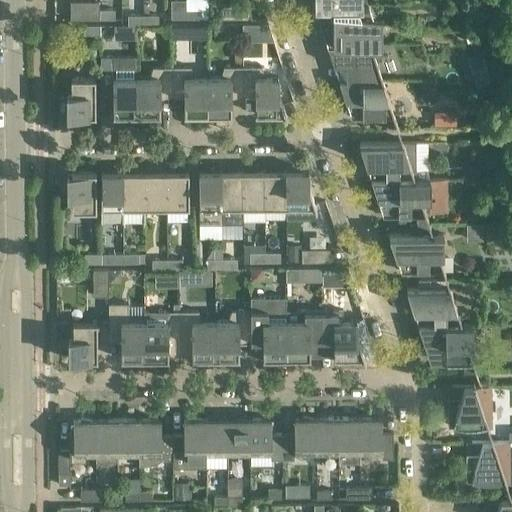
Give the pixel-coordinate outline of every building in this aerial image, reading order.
[(71,1),(71,19),(99,19),(99,1),(71,1)] [(321,24),(369,24),(368,4),(362,4),(315,4),(321,24)] [(223,18),(247,18),(247,5),(223,5),(223,18)] [(186,18),(202,18),(202,8),(186,9),(186,18)] [(171,19),(186,18),(186,9),(171,9),(171,19)] [(100,19),(115,19),(115,10),(100,10),(100,19)] [(128,25),(143,25),(143,15),(128,15),(128,25)] [(143,15),(143,25),(159,25),(159,15),(143,15)] [(328,44),(375,44),(375,24),(369,24),(321,24),(328,44)] [(100,25),(84,25),(84,35),(100,35),(100,25)] [(268,25),(255,26),(255,44),(273,44),(268,25)] [(383,80),(376,60),(381,60),(381,44),(375,44),(328,44),(339,81),(383,80)] [(136,57),(100,57),(101,93),(113,92),(113,115),(137,115),(136,57)] [(231,92),(243,91),(243,66),(224,66),(221,77),(208,77),(208,114),(231,114),(231,92)] [(272,75),(272,76),(265,76),(262,66),(243,66),(243,91),(255,91),(255,114),(284,114),(286,117),(287,117),(278,90),(278,76),(274,76),(273,75),(272,75)] [(160,92),(172,92),(172,67),(153,67),(150,77),(136,77),(137,115),(160,115),(160,92)] [(208,77),(207,77),(195,77),(191,67),(172,67),(172,92),(184,92),(184,115),(208,114),(208,77)] [(95,115),(95,95),(95,77),(71,78),(71,93),(67,93),(67,116),(95,115)] [(399,129),(399,128),(383,80),(339,81),(351,118),(382,117),(382,128),(397,128),(398,130),(399,129)] [(455,111),(435,111),(436,124),(456,124),(455,111)] [(381,142),(359,142),(366,164),(386,163),(387,178),(416,179),(416,161),(416,142),(381,142)] [(317,209),(308,184),(308,170),(304,171),(304,169),(302,169),(303,170),(286,171),(286,206),(287,206),(287,218),(314,218),(314,210),(317,209)] [(189,207),(189,191),(189,171),(166,172),(167,207),(189,207)] [(199,223),(222,223),(221,171),(199,171),(199,223)] [(222,223),(243,223),(243,171),(221,171),(222,223)] [(244,206),(265,206),(264,171),(243,171),(243,223),(244,223),(244,206)] [(265,206),(286,206),(286,171),(264,171),(265,206)] [(96,210),(96,192),(96,172),(67,172),(68,195),(72,195),(72,210),(96,210)] [(101,222),(124,222),(124,207),(123,172),(101,172),(101,222)] [(146,222),(145,207),(145,172),(123,172),(124,207),(124,222),(146,222)] [(145,207),(167,207),(166,172),(145,172),(145,207)] [(387,178),(371,179),(378,200),(398,200),(398,216),(416,215),(417,223),(417,226),(430,226),(422,199),(431,199),(430,195),(447,195),(447,178),(430,179),(416,179),(387,178)] [(409,234),(389,234),(396,256),(416,255),(417,272),(433,271),(445,271),(440,255),(444,255),(443,234),(433,234),(430,226),(417,226),(417,223),(410,223),(410,234),(409,234)] [(222,248),(214,248),(214,258),(222,258),(222,248)] [(326,248),(302,249),(302,260),(302,261),(326,261),(326,248)] [(250,262),(265,262),(265,252),(250,252),(250,262)] [(265,262),(281,262),(280,252),(265,252),(265,262)] [(101,263),(101,253),(85,253),(85,263),(101,263)] [(108,263),(124,263),(124,253),(108,253),(101,253),(101,263),(108,263)] [(124,263),(139,263),(139,253),(124,253),(124,263)] [(207,268),(222,268),(222,258),(214,258),(207,258),(207,268)] [(222,258),(222,268),(238,268),(238,258),(222,258)] [(152,269),(167,268),(167,259),(152,259),(152,269)] [(167,259),(167,268),(183,268),(183,259),(167,259)] [(108,295),(109,269),(94,269),(94,295),(108,295)] [(418,288),(407,288),(413,309),(434,309),(434,324),(462,324),(462,309),(457,309),(448,279),(438,279),(418,280),(418,288)] [(286,310),(286,297),(251,297),(251,310),(251,335),(263,335),(263,358),(270,358),(270,360),(272,360),(278,362),(284,363),(287,363),(286,310)] [(145,364),(144,321),(131,321),(128,312),(128,303),(109,303),(109,336),(121,336),(121,359),(129,359),(129,361),(130,361),(136,363),(142,364),(145,364)] [(334,309),(322,310),(322,335),(334,335),(334,357),(363,357),(364,361),(366,360),(365,357),(374,354),(375,357),(376,357),(363,316),(354,319),(334,320),(334,309)] [(216,363),(215,320),(202,321),(199,310),(180,311),(180,336),(192,336),(192,358),(200,358),(200,360),(201,361),(207,362),(213,363),(216,363)] [(239,335),(251,335),(251,310),(231,310),(228,320),(215,320),(216,363),(218,363),(224,362),(230,361),(231,360),(231,358),(239,358),(239,335)] [(310,335),(322,335),(322,310),(286,310),(287,363),(289,363),(295,362),(301,360),(302,359),(302,358),(310,358),(310,335)] [(168,336),(180,336),(180,311),(161,311),(157,321),(144,321),(145,364),(147,364),(153,363),(159,361),(160,361),(160,359),(168,359),(168,336)] [(97,359),(97,339),(97,321),(73,322),(73,337),(69,337),(69,359),(97,359)] [(434,324),(418,324),(418,325),(425,346),(430,362),(442,362),(461,361),(461,370),(476,369),(476,372),(477,371),(477,369),(471,352),(469,345),(473,345),(473,325),(473,324),(462,324),(434,324)] [(465,385),(448,385),(448,397),(448,425),(453,425),(454,423),(456,424),(457,424),(459,424),(461,425),(463,425),(464,425),(466,425),(471,426),(473,425),(476,425),(478,425),(480,424),(483,424),(484,423),(486,423),(487,425),(492,425),(492,385),(465,385)] [(283,459),(283,433),(271,433),(271,418),(249,419),(249,455),(272,455),(272,459),(283,459)] [(294,454),(317,454),(316,418),(294,419),(294,433),(283,433),(283,459),(294,459),(294,454)] [(317,454),(338,454),(338,418),(316,418),(317,454)] [(359,418),(338,418),(339,462),(360,462),(360,454),(359,418)] [(382,454),(382,458),(393,458),(393,433),(382,433),(382,418),(359,418),(360,454),(382,454)] [(161,419),(139,420),(139,466),(145,466),(148,465),(151,465),(156,463),(159,461),(161,460),(172,460),(173,434),(161,434),(161,419)] [(206,455),(206,419),(184,419),(184,434),(173,434),(172,460),(173,460),(173,467),(206,466),(206,455)] [(206,455),(228,455),(228,419),(206,419),(206,455)] [(228,455),(249,455),(249,419),(228,419),(228,455)] [(70,456),(96,456),(96,420),(73,420),(73,431),(69,431),(69,448),(70,456)] [(117,456),(117,420),(96,420),(96,456),(96,460),(98,461),(102,463),(104,464),(107,464),(110,464),(112,463),(115,461),(117,460),(117,456)] [(117,456),(139,456),(139,420),(117,420),(117,456)] [(482,441),(466,441),(466,453),(466,481),(471,481),(472,479),(475,480),(478,481),(481,481),(484,481),(486,481),(489,481),(492,481),(495,481),(498,480),(501,480),(503,479),(504,479),(505,481),(510,481),(510,441),(508,441),(482,441)] [(69,448),(58,448),(58,472),(70,472),(70,456),(69,448)] [(70,484),(70,472),(58,472),(58,484),(70,484)] [(346,486),(346,498),(372,498),(372,486),(346,486)] [(81,500),(106,500),(106,488),(81,488),(81,500)] [(317,498),(331,498),(331,489),(317,489),(317,498)] [(125,500),(139,500),(139,490),(125,491),(125,500)] [(214,505),(228,505),(228,495),(214,496),(214,505)] [(242,505),(242,498),(242,495),(228,495),(228,505),(242,505)] [(511,511),(511,497),(501,497),(497,509),(484,509),(484,511),(511,511)]
